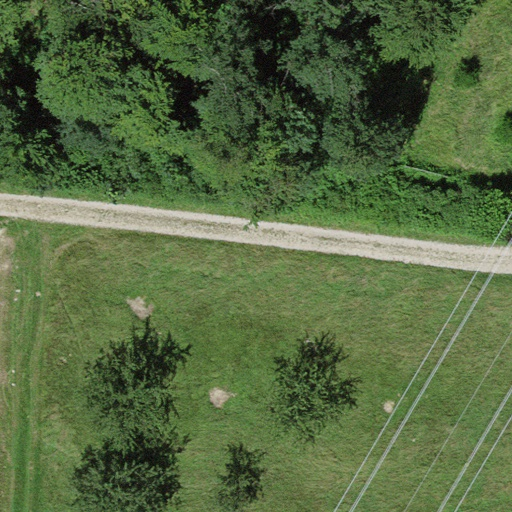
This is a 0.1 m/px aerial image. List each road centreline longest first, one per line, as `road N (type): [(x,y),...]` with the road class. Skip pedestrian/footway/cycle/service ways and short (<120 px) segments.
road 1 (track): [(511,261),(0,201)]
road 2 (track): [(26,511),(41,205)]
